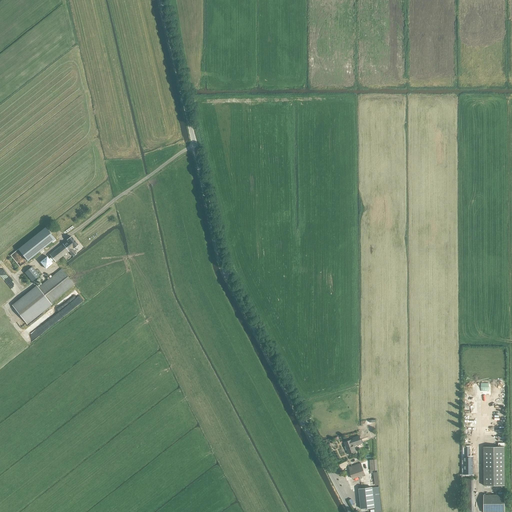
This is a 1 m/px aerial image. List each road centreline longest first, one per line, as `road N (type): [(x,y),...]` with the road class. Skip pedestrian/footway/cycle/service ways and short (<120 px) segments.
road 1 (unclassified): [(350,511),(222,264),(160,0)]
road 2 (track): [(278,511),(170,302),(149,213),(126,192)]
